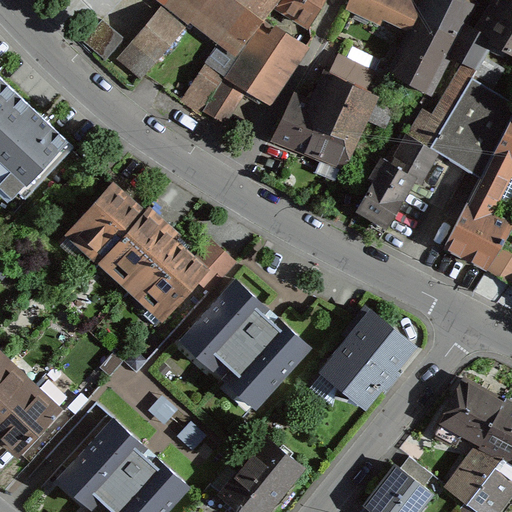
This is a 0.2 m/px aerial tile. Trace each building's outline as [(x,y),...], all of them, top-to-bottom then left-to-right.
[(189,0),(201,9),(207,0),(189,0)] [(276,3),(278,0),(207,0),(201,9),(245,43),(258,27),(276,3)] [(323,0),(278,0),(276,3),(309,25),(323,0)] [(425,2),(419,0),(352,0),(349,8),(380,23),(384,16),(411,29),(425,2)] [(425,0),(425,2),(466,23),(475,4),(467,0),(425,0)] [(491,42),(511,53),(511,0),(494,0),(476,28),(494,37),(491,42)] [(390,72),(431,93),(450,54),(466,23),(425,2),(411,29),(390,72)] [(160,9),(119,57),(143,77),(184,29),(160,9)] [(102,19),(85,39),(106,58),(124,37),(102,19)] [(491,42),(494,37),(476,28),(466,23),(450,54),(469,63),(432,123),(422,117),(410,135),(431,146),(473,76),(491,42)] [(265,101),(294,51),(258,27),(245,43),(225,76),(241,85),(265,101)] [(340,54),(331,71),(358,84),(366,68),(340,54)] [(209,64),(185,101),(201,111),(202,109),(225,76),(209,64)] [(375,77),(375,73),(366,68),(358,84),(369,90),(375,77)] [(314,106),(362,126),(377,95),(374,93),(369,90),(358,84),(331,71),(330,71),(329,73),(330,74),(314,106)] [(74,144),(0,74),(0,173),(24,197),(74,144)] [(202,109),(219,118),(241,85),(225,76),(202,109)] [(511,99),(473,76),(431,146),(440,151),(481,177),(511,118),(511,99)] [(344,167),(362,126),(314,106),(297,98),(278,139),(344,167)] [(511,118),(481,177),(469,201),(468,201),(445,244),(490,266),(503,244),(511,227),(511,222),(490,213),(496,200),(507,206),(511,195),(511,176),(508,175),(511,167),(511,118)] [(431,146),(410,135),(402,147),(396,144),(387,159),(417,177),(416,179),(421,183),(440,151),(431,146)] [(416,179),(417,177),(387,159),(358,207),(388,225),(416,179)] [(112,182),(67,232),(100,261),(103,257),(144,212),(112,182)] [(144,212),(103,257),(134,286),(176,241),(144,212)] [(194,258),(207,269),(223,251),(211,240),(194,258)] [(176,241),(134,286),(153,303),(144,313),(156,324),(198,279),(207,269),(194,258),(176,241)] [(511,282),(511,249),(503,244),(490,266),(488,269),(511,284),(511,282)] [(236,262),(223,251),(207,269),(198,279),(211,290),(236,262)] [(266,306),(238,279),(191,330),(206,344),(199,352),(213,365),(221,357),(234,368),(226,377),(240,390),(249,381),(263,395),(309,344),(280,318),(275,322),(262,310),(266,306)] [(335,393),(365,403),(384,380),(386,383),(395,372),(392,369),(413,344),(366,306),(345,333),(351,337),(324,369),(339,381),(335,393)] [(0,371),(11,360),(0,349),(0,371)] [(0,421),(35,383),(11,360),(0,371),(0,421)] [(441,421),(435,433),(453,442),(459,432),(480,444),(504,399),(466,378),(457,390),(440,420),(441,421)] [(20,451),(61,406),(35,383),(0,421),(0,442),(5,437),(20,451)] [(511,403),(504,399),(480,444),(501,455),(511,460),(511,403)] [(145,444),(115,417),(69,467),(84,481),(76,490),(91,504),(99,495),(112,507),(107,511),(161,511),(188,483),(158,457),(154,461),(141,449),(145,444)] [(263,511),(302,464),(268,437),(223,493),(222,494),(228,499),(224,504),(228,508),(233,511),(263,511)] [(480,444),(447,487),(467,500),(501,455),(480,444)] [(433,473),(410,455),(401,467),(424,485),(433,473)] [(489,511),(511,482),(511,460),(501,455),(467,500),(457,511),(489,511)] [(397,464),(366,504),(377,511),(415,511),(432,491),(424,485),(401,467),(397,464)] [(222,494),(223,493),(211,483),(187,511),(188,511),(225,511),(228,508),(224,504),(228,499),(222,494)]
